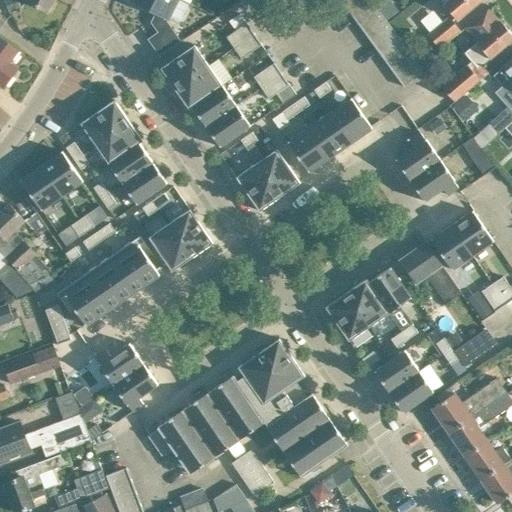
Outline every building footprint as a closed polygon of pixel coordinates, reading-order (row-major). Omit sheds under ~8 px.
[(18,0),(6,0),(12,12),(22,7),(18,0)] [(26,0),(26,1),(48,12),(53,0),(26,0)] [(151,22),(157,32),(148,39),(160,57),(161,56),(160,55),(181,41),(167,21),(177,0),(131,0),(156,12),(151,22)] [(350,12),(366,0),(343,0),(342,1),(350,12)] [(378,8),(371,0),(366,0),(350,12),(358,23),(378,8)] [(441,0),(458,20),(481,0),(441,0)] [(386,19),(378,8),(358,23),(365,33),(386,19)] [(491,57),(499,50),(511,39),(511,33),(501,21),(500,22),(488,8),(465,28),(477,41),(464,52),(472,61),(442,87),(455,102),(489,72),(482,64),(491,57)] [(428,34),(440,48),(460,31),(448,16),(427,33),(428,34)] [(393,29),(386,19),(365,33),(373,44),(393,29)] [(226,37),(234,48),(255,34),(247,23),(226,37)] [(401,40),(393,29),(373,44),(381,55),(401,40)] [(263,45),(255,34),(234,48),(242,59),(263,45)] [(428,34),(422,39),(433,53),(440,48),(428,34)] [(0,85),(3,87),(14,73),(8,68),(20,52),(0,37),(0,85)] [(409,51),(401,40),(381,55),(388,66),(409,51)] [(161,68),(175,89),(208,66),(194,45),(161,68)] [(396,76),(417,61),(409,51),(388,66),(396,76)] [(497,92),(511,109),(511,58),(502,67),(503,67),(491,77),(492,78),(494,76),(503,86),(497,92)] [(434,74),(424,60),(419,64),(424,72),(429,78),(434,74)] [(404,87),(424,72),(419,64),(417,61),(396,76),(404,87)] [(262,87),(282,73),(275,62),(254,76),(262,87)] [(189,109),(193,107),(222,86),(208,66),(175,89),(189,109)] [(283,103),(296,94),(282,73),(262,87),(269,98),(276,94),(283,103)] [(332,89),(326,81),(314,89),(320,98),(332,89)] [(193,107),(206,127),(236,106),(222,86),(193,107)] [(371,126),(361,112),(350,95),(349,95),(328,110),(351,143),(372,128),(371,126)] [(300,99),(293,104),(299,112),(310,104),(304,96),(300,99)] [(115,100),(81,123),(95,143),(129,120),(115,100)] [(299,112),(293,104),(283,111),(289,120),(299,112)] [(250,127),(236,106),(206,127),(220,147),(250,127)] [(330,157),(351,143),(328,110),(307,124),(330,157)] [(143,141),(129,120),(95,143),(109,164),(140,143),(143,141)] [(286,139),(297,155),(308,172),(330,157),(307,124),(286,139)] [(252,133),(241,140),(246,148),(258,141),(252,133)] [(396,159),(410,180),(441,159),(426,138),(425,139),(421,133),(410,140),(415,147),(396,159)] [(67,148),(74,158),(82,153),(74,142),(66,147),(67,148)] [(154,163),(140,143),(109,164),(123,184),(154,163)] [(257,163),(280,197),(300,183),(298,179),(277,149),(257,163)] [(62,151),(41,165),(62,196),(83,181),(62,151)] [(89,163),(82,153),(74,158),(81,169),(89,163)] [(475,161),(484,175),(496,167),(486,154),(475,161)] [(455,180),(441,159),(410,180),(423,201),(442,188),(447,195),(457,187),(454,181),(455,180)] [(154,163),(123,184),(137,204),(167,183),(154,163)] [(259,211),(280,197),(257,163),(236,177),(259,211)] [(41,165),(21,180),(41,210),(62,196),(41,165)] [(101,198),(109,192),(102,182),(94,187),(101,198)] [(109,192),(101,198),(109,209),(117,203),(109,192)] [(164,193),(154,200),(159,208),(170,201),(164,193)] [(148,216),(159,208),(154,200),(143,207),(148,216)] [(0,249),(0,250),(0,249),(0,251),(37,290),(37,292),(55,284),(52,274),(53,274),(52,271),(14,231),(25,221),(9,204),(0,212),(0,249)] [(190,209),(170,223),(193,257),(213,243),(190,209)] [(473,211),(452,225),(473,255),(494,241),(473,211)] [(47,226),(37,212),(26,221),(37,233),(47,226)] [(87,215),(79,221),(87,231),(94,226),(87,215)] [(87,231),(79,221),(72,226),(79,237),(87,231)] [(96,232),(102,240),(115,231),(110,222),(96,232)] [(172,271),(193,257),(170,223),(149,237),(167,263),(172,271)] [(473,255),(452,225),(431,239),(452,270),(473,255)] [(88,249),(102,240),(96,232),(83,241),(88,249)] [(140,236),(111,256),(135,292),(160,275),(157,270),(148,258),(153,254),(140,236)] [(459,294),(426,243),(401,260),(416,282),(427,274),(447,303),(459,294)] [(71,261),(81,254),(75,246),(65,253),(71,261)] [(111,256),(86,273),(111,308),(135,292),(111,256)] [(0,268),(0,277),(18,297),(34,290),(8,262),(0,268)] [(411,296),(390,266),(368,281),(390,311),(411,296)] [(87,325),(111,308),(86,273),(57,293),(70,312),(75,308),(87,325)] [(511,288),(504,276),(493,283),(507,304),(511,300),(511,288)] [(366,278),(346,292),(370,326),(390,311),(368,281),(366,278)] [(496,312),(507,304),(493,283),(482,291),(496,312)] [(370,326),(346,292),(326,307),(349,340),(370,326)] [(481,296),(471,303),(481,318),(492,311),(481,296)] [(9,303),(0,306),(0,324),(14,319),(9,303)] [(52,327),(65,322),(59,305),(45,310),(52,327)] [(72,340),(65,322),(52,327),(58,345),(72,340)] [(413,324),(402,331),(408,340),(419,332),(413,324)] [(487,328),(465,343),(457,331),(446,338),(452,349),(464,366),(497,344),(487,328)] [(391,339),(397,348),(408,340),(402,331),(391,339)] [(266,421),(264,422),(266,425),(307,397),(296,382),(305,375),(279,338),(238,367),(241,371),(240,372),(241,373),(242,372),(247,379),(240,384),(266,421)] [(437,344),(444,354),(452,349),(445,338),(437,344)] [(113,385),(144,364),(129,343),(111,356),(106,349),(96,356),(95,357),(100,363),(99,364),(113,385)] [(55,345),(3,364),(10,384),(62,366),(55,345)] [(452,349),(444,354),(451,365),(460,360),(452,349)] [(369,366),(371,365),(380,358),(374,350),(363,358),(369,366)] [(420,371),(406,350),(375,371),(389,392),(420,371)] [(158,385),(144,364),(113,385),(128,405),(133,411),(144,404),(139,397),(158,385)] [(434,392),(420,371),(389,392),(403,413),(409,409),(434,392)] [(233,375),(207,393),(239,439),(264,422),(266,421),(240,384),(235,377),(237,376),(236,375),(234,376),(233,375)] [(455,393),(449,397),(432,408),(449,431),(507,391),(505,388),(497,377),(461,401),(455,393)] [(0,399),(9,396),(4,384),(0,385),(0,399)] [(85,386),(73,394),(81,405),(93,396),(85,386)] [(511,404),(511,398),(508,392),(507,391),(449,431),(465,455),(487,440),(479,428),(511,404)] [(207,393),(182,410),(214,457),(239,439),(207,393)] [(266,425),(284,451),(330,419),(312,393),(307,397),(266,425)] [(157,427),(158,429),(148,436),(162,456),(172,449),(189,474),(214,457),(182,410),(157,427)] [(46,456),(85,442),(85,441),(91,438),(81,413),(27,434),(21,420),(0,428),(0,462),(33,450),(31,446),(41,442),(46,456)] [(348,445),(330,419),(284,451),(302,477),(339,451),(348,445)] [(495,450),(487,440),(465,455),(482,479),(511,458),(503,445),(495,450)] [(252,449),(242,456),(248,464),(258,457),(252,449)] [(15,511),(16,511),(34,505),(35,505),(33,499),(47,493),(43,483),(39,474),(67,463),(63,452),(16,470),(18,477),(4,483),(15,511)] [(238,471),(248,464),(242,456),(232,462),(238,471)] [(264,465),(258,457),(248,464),(254,472),(264,465)] [(498,503),(511,493),(511,478),(511,477),(511,458),(482,479),(498,503)] [(248,464),(238,471),(244,479),(254,472),(248,464)] [(254,472),(259,480),(269,473),(264,465),(254,472)] [(332,476),(310,491),(318,502),(330,494),(329,492),(338,485),(355,474),(348,465),(332,476)] [(59,507),(110,487),(106,476),(102,467),(95,471),(74,479),(77,486),(55,495),(59,507)] [(127,467),(106,476),(110,487),(111,488),(132,480),(127,467)] [(259,480),(254,472),(244,479),(250,487),(259,480)] [(275,482),(269,473),(259,480),(265,488),(275,482)] [(111,488),(115,501),(137,492),(132,480),(111,488)] [(255,495),(265,488),(259,480),(250,487),(255,495)] [(223,492),(213,499),(217,509),(218,511),(231,506),(234,511),(254,511),(235,484),(223,492)] [(181,498),(180,499),(185,511),(213,511),(203,486),(180,495),(181,498)] [(85,504),(88,511),(117,511),(107,492),(85,504)] [(115,501),(119,511),(123,511),(141,505),(137,492),(115,501)] [(304,497),(292,502),(296,511),(309,511),(310,511),(304,497)] [(166,511),(185,511),(180,499),(165,508),(166,511)] [(79,511),(76,503),(53,511),(79,511)]
